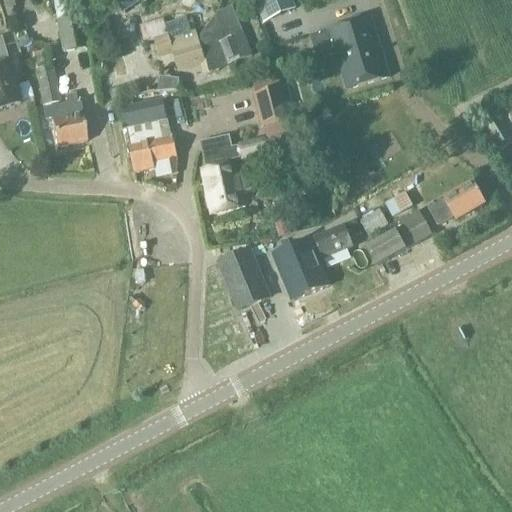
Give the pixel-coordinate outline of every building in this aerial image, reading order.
[(59,0),(53,1),(62,56),(86,52),(81,18),(79,18),(75,0),(59,0)] [(118,0),(124,17),(144,11),(140,0),(118,0)] [(252,0),(270,41),(292,31),(281,6),(291,1),(289,0),(252,0)] [(324,59),(336,55),(348,93),(389,80),(370,19),(329,32),(329,30),(315,34),(324,59)] [(254,58),(242,29),(228,34),(231,41),(221,45),(220,41),(201,49),(196,33),(170,41),(164,21),(140,27),(145,46),(155,44),(160,62),(173,57),(179,75),(202,68),(204,76),(254,58)] [(0,110),(19,105),(2,40),(0,40),(0,110)] [(61,104),(50,52),(32,56),(36,72),(35,72),(43,108),(61,104)] [(179,89),(179,77),(160,77),(160,90),(179,89)] [(256,96),(253,97),(262,130),(264,129),(291,122),(293,121),(285,89),(282,89),(256,96)] [(52,121),(52,123),(51,123),(56,150),(87,144),(82,118),(83,118),(80,103),(77,103),(76,96),(65,98),(67,106),(43,111),(45,123),(52,121)] [(162,101),(122,110),(127,132),(129,131),(167,122),(162,101)] [(511,109),(479,129),(506,176),(511,173),(511,163),(504,150),(511,145),(511,109)] [(200,145),(206,171),(202,172),(212,216),(246,209),(236,164),(235,164),(234,163),(242,161),(242,163),(269,156),(268,153),(271,152),(273,158),(288,155),(283,136),(274,139),(274,140),(266,142),(265,139),(239,146),(240,148),(233,150),(230,137),(200,145)] [(177,160),(172,140),(133,149),(128,150),(134,176),(155,172),(153,165),(177,160)] [(473,186),(429,211),(439,229),(454,220),(456,223),(485,206),(473,186)] [(393,220),(414,209),(406,195),(386,206),(393,220)] [(370,238),(390,226),(381,212),(361,224),(370,238)] [(395,234),(407,253),(433,239),(418,213),(398,224),(402,230),(395,234)] [(357,223),(344,228),(314,241),(323,262),(353,250),(350,242),(363,237),(357,223)] [(287,225),(277,228),(280,239),(290,236),(287,225)] [(292,242),(311,239),(309,229),(291,233),(292,242)] [(407,253),(395,234),(367,250),(378,269),(407,253)] [(311,249),(275,264),(294,310),(331,295),(311,249)] [(241,315),(256,310),(270,304),(250,253),(221,264),(241,315)]
